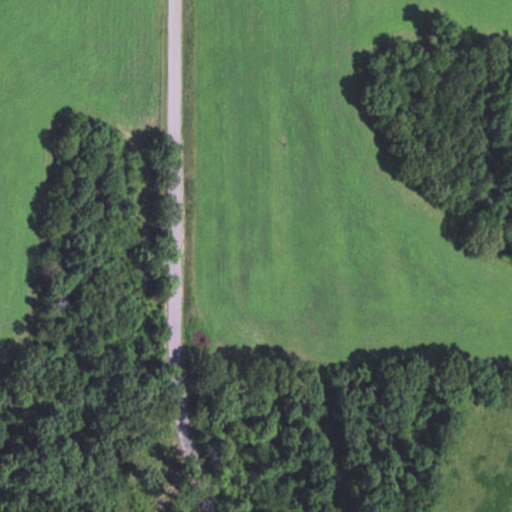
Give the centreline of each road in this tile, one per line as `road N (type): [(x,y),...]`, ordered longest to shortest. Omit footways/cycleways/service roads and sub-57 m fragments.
road 1 (residential): [(206,511),(176,402),(174,0)]
road 2 (track): [(176,402),(511,388)]
